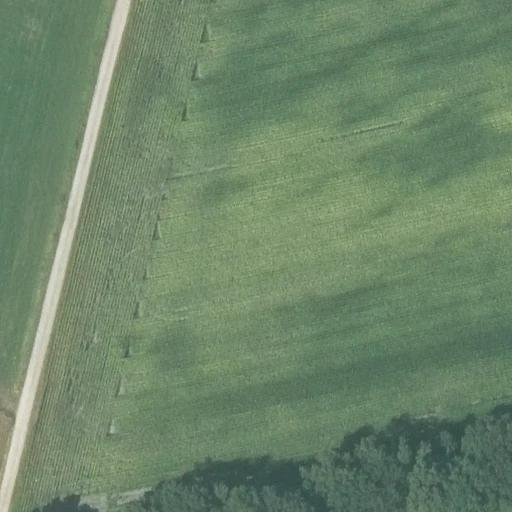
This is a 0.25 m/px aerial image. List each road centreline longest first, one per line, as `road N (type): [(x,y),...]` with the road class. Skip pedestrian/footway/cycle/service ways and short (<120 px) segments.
road 1 (unclassified): [(0,511),(120,0)]
road 2 (unclassified): [(279,511),(511,456)]
